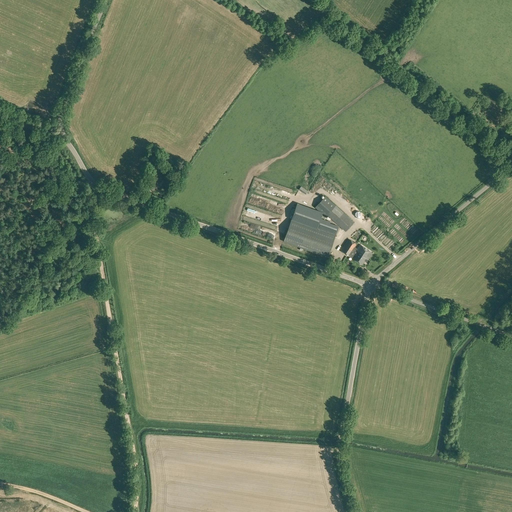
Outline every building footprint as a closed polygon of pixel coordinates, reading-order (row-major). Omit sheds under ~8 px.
[(155,160),(152,165),(161,171),(164,166),(155,160)] [(150,187),(154,190),(154,189),(155,189),(157,187),(156,186),(159,182),(160,183),(164,177),(155,171),(150,179),(151,180),(148,185),(151,186),(150,187)] [(327,214),(346,231),(354,222),(325,196),(315,207),(325,216),(327,214)] [(366,215),(354,204),(348,210),(360,221),(366,215)] [(321,215),(296,206),(284,241),(327,257),(335,235),(338,226),(329,223),(330,222),(320,218),(322,219),(323,217),(321,216),(322,214),(321,214),(321,215)] [(341,251),(352,258),(358,249),(354,247),(356,244),(349,239),(341,251)] [(352,258),(362,265),(366,258),(368,259),(372,253),(361,245),(358,249),(352,258)]
